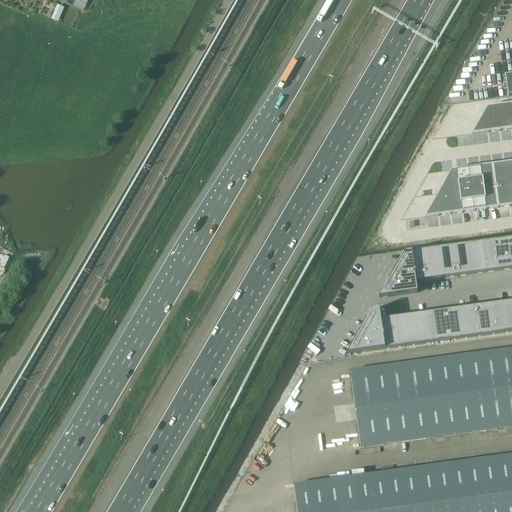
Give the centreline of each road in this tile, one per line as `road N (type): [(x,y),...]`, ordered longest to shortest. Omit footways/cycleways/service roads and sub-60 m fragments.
road 1 (motorway): [(341,0),(36,511)]
road 2 (motorway): [(119,511),(419,0)]
road 3 (unclassified): [(0,395),(229,0)]
